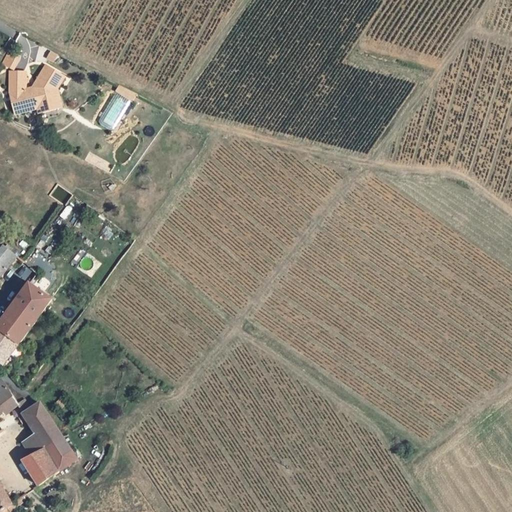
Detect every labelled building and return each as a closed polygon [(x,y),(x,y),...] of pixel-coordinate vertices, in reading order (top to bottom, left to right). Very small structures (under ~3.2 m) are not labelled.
[(9,51),(2,64),(13,70),(21,57),(9,51)] [(46,58),(54,61),(57,54),(50,51),(46,58)] [(11,94),(17,114),(40,108),(42,113),(55,109),(58,103),(55,93),(58,88),(65,75),(46,65),(34,87),(26,90),(11,94)] [(11,94),(26,90),(25,72),(10,73),(11,94)] [(58,103),(55,109),(63,106),(58,88),(55,93),(58,103)] [(116,94),(113,99),(129,109),(134,102),(116,94)] [(0,279),(5,274),(11,265),(0,255),(0,279)] [(5,274),(10,277),(16,269),(11,265),(5,274)] [(0,326),(0,335),(14,346),(41,310),(47,303),(26,289),(0,326)] [(0,365),(14,346),(0,335),(0,365)] [(0,425),(6,422),(8,425),(24,416),(26,416),(38,438),(23,446),(31,462),(22,467),(38,493),(73,467),(75,465),(42,409),(34,413),(27,403),(18,409),(0,390),(0,425)] [(0,509),(1,511),(10,511),(14,510),(0,486),(0,509)]
